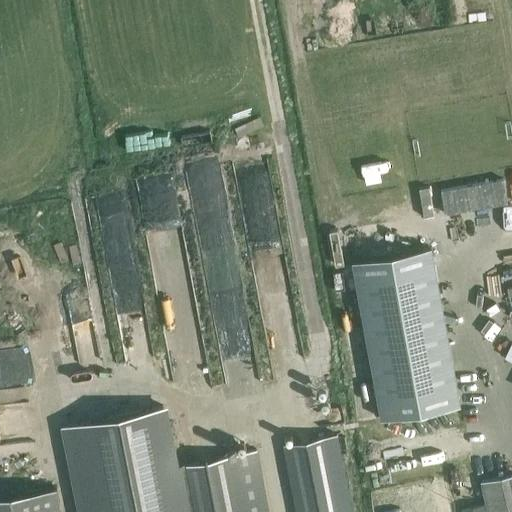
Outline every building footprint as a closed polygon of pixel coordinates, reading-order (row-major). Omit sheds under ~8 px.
[(431,246),(353,261),(381,418),(460,404),(431,246)] [(268,511),(256,448),(179,464),(167,404),(61,425),(78,511),(268,511)] [(351,511),(336,433),(282,444),(295,511),(351,511)] [(55,511),(52,487),(0,494),(0,511),(55,511)] [(486,511),(485,503),(461,509),(461,511),(486,511)]
